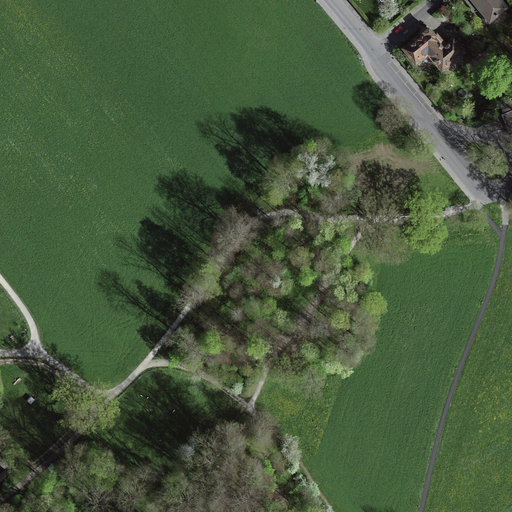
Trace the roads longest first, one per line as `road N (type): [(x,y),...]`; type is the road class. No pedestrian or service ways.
road 1 (track): [(330,511),(293,453),(251,410),(191,371),(143,365)]
road 2 (track): [(0,502),(113,394)]
